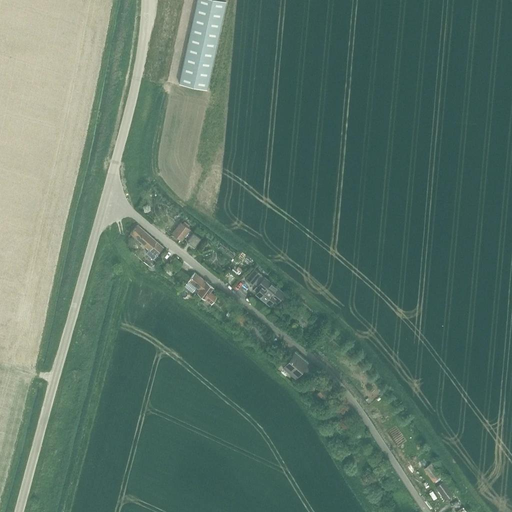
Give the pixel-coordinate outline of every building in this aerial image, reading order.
[(220,0),(197,0),(179,83),(207,89),(226,1),(220,0)] [(180,222),(172,234),(182,241),(190,229),(180,222)] [(138,225),(131,233),(149,249),(146,253),(153,259),(157,262),(160,258),(157,255),(162,248),(163,247),(138,225)] [(194,232),(187,241),(194,247),(201,238),(194,232)] [(178,269),(179,268),(183,263),(175,258),(171,264),(178,269)] [(262,275),(255,269),(254,268),(245,280),(252,286),(262,275)] [(190,278),(188,280),(189,281),(196,287),(199,290),(198,292),(204,298),(211,303),(217,296),(210,291),(213,288),(211,286),(195,273),(190,278)] [(285,293),(265,277),(254,290),(257,293),(256,295),(269,306),(271,304),(274,307),(281,299),(284,294),(285,293)] [(304,303),(302,306),(301,305),(297,310),(306,318),(308,316),(310,317),(312,315),(312,316),(315,313),(304,303)] [(236,317),(234,320),(244,328),(247,325),(249,322),(239,314),(236,317)] [(295,352),(282,367),(295,378),(308,362),(295,352)] [(312,379),(317,373),(318,372),(310,366),(304,372),(312,379)] [(313,397),(316,400),(321,396),(325,400),(331,394),(323,387),(313,397)] [(328,401),(323,405),(330,416),(334,423),(337,422),(335,413),(328,401)] [(427,466),(424,469),(433,482),(437,479),(441,476),(432,463),(427,466)] [(455,494),(445,481),(437,487),(446,500),(455,494)]
